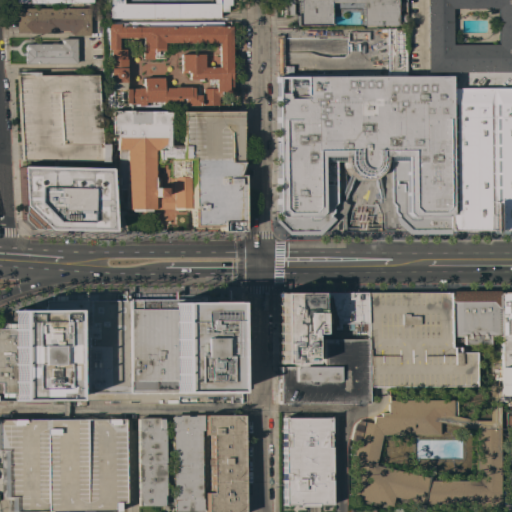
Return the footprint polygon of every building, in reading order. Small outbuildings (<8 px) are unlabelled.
[(107,18),(107,0),(229,0),(229,12),(218,12),(218,18),(107,18)] [(396,0),(396,25),(362,25),(362,3),(329,3),(329,25),(296,25),(296,2),(290,2),(290,15),(285,15),(285,0),(396,0)] [(426,0),(511,0),(511,72),(426,72),(426,0)] [(71,35),(71,34),(69,34),(69,33),(28,33),(15,33),(15,8),(88,8),(88,35),(71,35)] [(216,111),(201,111),(201,89),(213,89),(213,86),(214,86),(214,80),(194,80),(194,81),(188,81),(188,79),(186,79),(186,76),(187,76),(187,73),(179,73),(179,54),(206,54),(206,61),(202,61),(202,67),(217,67),(217,43),(163,43),(163,51),(156,51),(156,52),(152,52),(152,60),(142,60),(141,38),(117,38),(117,50),(123,50),(124,59),(125,59),(125,68),(127,68),(127,73),(124,73),(124,83),(123,83),(123,89),(136,89),(136,88),(142,88),(142,78),(161,78),(162,88),(173,88),(173,87),(188,87),(188,88),(192,88),(192,95),(199,95),(199,105),(182,106),(182,99),(178,99),(178,106),(161,106),(161,105),(160,105),(160,102),(143,102),(143,105),(136,105),(136,104),(129,104),(109,104),(109,83),(108,77),(107,77),(106,24),(118,24),(118,27),(198,27),(198,26),(230,26),(230,87),(230,101),(216,101),(216,111)] [(273,222),(275,220),(277,221),(277,77),(285,77),(285,66),(291,66),(291,76),(387,76),(386,30),(405,29),(405,77),(449,77),(449,88),(450,231),(448,230),(448,234),(408,234),(392,220),(395,216),(396,217),(396,215),(393,212),(393,206),(390,203),(389,161),(380,161),(379,166),(378,170),(376,173),(372,175),(371,177),(368,178),(365,179),(362,179),(359,178),(355,177),(352,175),(349,173),(347,170),(345,167),(344,163),(344,161),(335,161),(335,203),(332,206),(332,213),(329,215),(329,218),(330,217),(333,220),(318,235),(286,235),(273,222)] [(24,64),(24,52),(25,52),(25,50),(25,47),(25,44),(49,44),(50,43),(53,43),(55,44),(59,44),(59,43),(60,43),(60,41),(60,39),(74,39),(75,64),(24,64)] [(21,160),(21,153),(16,75),(27,75),(27,73),(38,73),(38,75),(96,75),(99,144),(106,144),(107,163),(21,160)] [(449,88),(511,88),(511,230),(505,231),(505,233),(492,233),(492,231),(490,231),(490,233),(478,233),(465,233),(465,231),(464,231),(464,234),(451,234),(451,230),(450,231),(449,88)] [(218,231),(190,231),(190,226),(189,226),(189,210),(172,210),(172,209),(153,209),(149,209),(149,212),(129,212),(129,209),(124,209),(125,190),(117,190),(117,150),(115,150),(115,134),(109,134),(109,111),(161,111),(161,112),(167,112),(167,146),(179,146),(179,112),(239,111),(239,162),(240,162),(240,163),(235,175),(235,176),(239,175),(239,231),(218,231)] [(19,167),(106,168),(107,169),(109,209),(110,230),(95,230),(57,229),(32,229),(27,224),(22,219),(19,167)] [(498,336),(487,336),(487,345),(461,345),(461,336),(449,336),(449,294),(449,291),(498,291),(497,294),(498,294),(498,336)] [(511,406),(498,406),(498,506),(478,506),(478,504),(424,504),(392,497),(390,506),(350,497),(356,471),(349,469),(355,442),(348,441),(352,426),(354,423),(357,421),(361,422),(361,421),(371,423),(372,417),(379,417),(379,414),(386,414),(386,399),(455,401),(455,417),(475,421),(488,421),(488,359),(498,359),(498,294),(511,293),(511,406)] [(278,364),(278,294),(315,294),(315,324),(314,324),(314,334),(308,334),(308,341),(308,364),(278,364)] [(365,324),(338,324),(338,330),(331,330),(331,324),(315,324),(315,294),(365,294),(365,324)] [(365,340),(365,324),(365,294),(449,294),(449,336),(448,336),(448,348),(456,348),(456,352),(472,352),(472,387),(367,387),(366,387),(365,340)] [(129,400),(111,400),(111,403),(109,403),(109,400),(0,400),(0,329),(2,329),(2,324),(13,324),(13,311),(45,310),(45,301),(50,301),(50,295),(69,295),(69,301),(98,301),(97,295),(115,295),(115,301),(129,301),(129,400)] [(174,301),(174,295),(192,295),(192,300),(196,300),(196,303),(229,303),(229,310),(240,310),(240,393),(240,398),(229,398),(229,396),(177,396),(177,403),(137,403),(137,400),(129,400),(129,301),(174,301)] [(366,387),(366,404),(359,404),(359,406),(353,406),(353,404),(295,404),(295,406),(288,407),(288,404),(278,404),(278,367),(322,367),(322,340),(332,340),(334,340),(365,340),(366,387)] [(199,499),(201,499),(201,511),(172,511),(171,422),(170,422),(170,417),(177,417),(177,415),(185,415),(185,417),(192,417),(192,415),(201,415),(201,431),(199,431),(199,499)] [(240,511),(204,511),(204,493),(209,493),(209,435),(204,435),(204,416),(240,415),(240,511)] [(328,505),(314,505),(314,507),(296,507),(296,505),(282,505),(282,419),(328,418),(328,505)] [(7,511),(7,500),(0,500),(0,419),(103,419),(122,419),(123,503),(116,503),(116,511),(44,511),(7,511)] [(162,506),(137,506),(136,419),(157,419),(162,419),(162,429),(163,429),(164,495),(165,500),(162,500),(162,506)]
